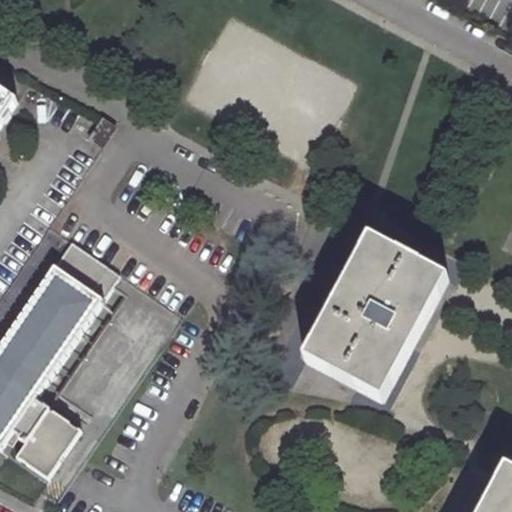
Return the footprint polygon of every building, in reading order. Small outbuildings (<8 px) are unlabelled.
[(0,129),(18,103),(0,90),(0,129)] [(104,120),(90,141),(103,150),(118,127),(104,120)] [(338,301),(307,362),(385,402),(417,342),(448,281),(370,240),(338,301)] [(74,246),(0,353),(0,447),(6,451),(17,435),(30,444),(21,458),(52,479),(85,430),(41,400),(123,280),(74,246)] [(484,511),(511,511),(511,471),(507,469),(484,511)]
